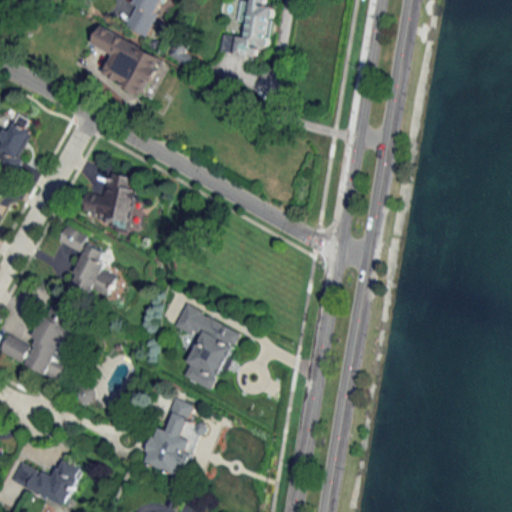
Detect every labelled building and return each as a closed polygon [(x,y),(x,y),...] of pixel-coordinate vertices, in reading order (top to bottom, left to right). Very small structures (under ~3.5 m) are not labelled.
[(164,0),(136,0),(125,26),(149,36),(164,0)] [(222,52),(258,58),(259,48),(270,49),(276,6),(267,5),(267,0),(252,0),(252,1),(243,0),(240,21),(248,23),(246,36),(225,33),(222,52)] [(104,76),(146,95),(164,55),(102,26),(93,44),(114,54),(104,76)] [(6,128),(0,141),(0,151),(20,160),(34,131),(27,128),(31,119),(19,114),(12,131),(6,128)] [(87,191),(82,215),(131,224),(138,188),(132,187),(134,177),(110,172),(105,194),(87,191)] [(72,282),(108,298),(118,275),(103,269),(112,248),(67,228),(61,242),(85,252),(72,282)] [(10,333),(1,351),(63,383),(73,363),(61,357),(76,327),(67,322),(72,311),(54,303),(33,345),(10,333)] [(245,332),(187,303),(176,324),(202,338),(183,374),(215,390),(245,332)] [(144,463),(183,477),(197,440),(184,436),(195,404),(178,397),(166,429),(157,426),(144,463)] [(13,481),(66,506),(84,468),(63,459),(54,478),(22,462),(13,481)]
